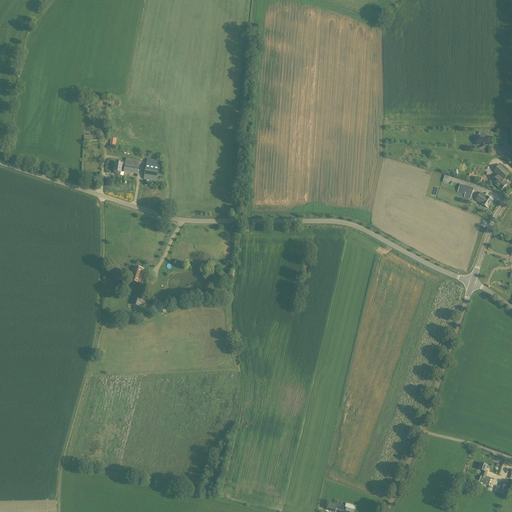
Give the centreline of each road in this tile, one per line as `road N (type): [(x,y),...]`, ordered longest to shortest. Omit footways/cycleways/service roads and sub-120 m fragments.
road 1 (unclassified): [(472,283),(352,224),(174,219),(0,162)]
road 2 (track): [(60,511),(99,319),(102,196)]
road 3 (unclassified): [(384,511),(472,283)]
